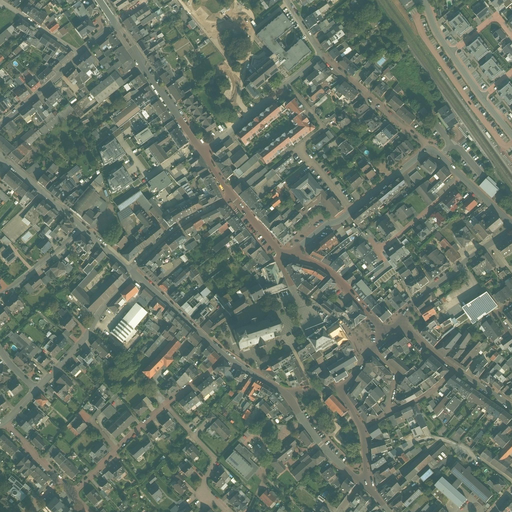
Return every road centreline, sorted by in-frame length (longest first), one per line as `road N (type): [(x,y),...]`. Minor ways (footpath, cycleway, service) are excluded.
road 1 (residential): [(319,55),(202,154)]
road 2 (residential): [(37,387),(132,270)]
road 3 (residential): [(511,228),(424,292),(401,323)]
road 4 (residential): [(113,23),(195,143)]
road 5 (residential): [(428,150),(319,55)]
road 6 (residential): [(308,110),(323,128),(300,147),(351,210)]
road 7 (residential): [(166,405),(72,494)]
road 8 (residential): [(132,270),(223,356)]
road 9 (residential): [(232,198),(174,228),(132,270)]
road 10 (residential): [(291,253),(332,274),(384,332)]
